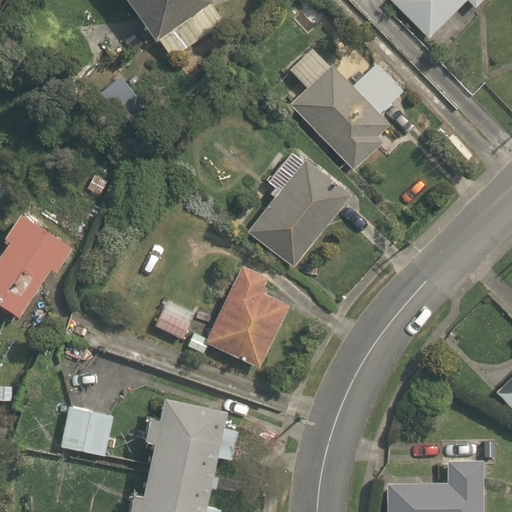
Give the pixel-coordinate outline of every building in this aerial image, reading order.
[(123,0),(155,44),(213,3),(211,0),(123,0)] [(389,0),(427,38),(465,0),(473,8),(481,0),(389,0)] [(327,66),(309,48),(287,69),(305,88),(287,104),(351,171),(381,142),(377,138),(379,137),(377,134),(387,125),(378,115),(402,92),(374,63),(350,86),(329,64),(327,66)] [(129,112),(109,84),(91,97),(111,125),(129,112)] [(247,232),(293,267),(349,192),(302,157),(247,232)] [(87,188),(100,197),(109,183),(96,174),(87,188)] [(138,222),(157,220),(157,209),(137,210),(138,222)] [(0,252),(0,306),(18,318),(49,270),(55,274),(72,249),(19,214),(3,239),(7,242),(0,252)] [(204,343),(258,368),(287,304),(259,291),(266,277),(240,265),(204,343)] [(188,324),(161,311),(153,327),(180,341),(188,324)] [(511,370),(493,389),(511,408),(511,370)] [(222,408),(159,397),(155,418),(144,416),(140,438),(150,440),(140,495),(130,493),(126,511),(219,511),(220,507),(205,504),(213,456),(231,459),(236,430),(219,427),(222,408)] [(61,446),(102,455),(111,417),(70,408),(61,446)] [(482,511),(482,465),(496,465),(496,439),(444,439),(444,481),(386,482),(386,483),(385,511),(482,511)]
